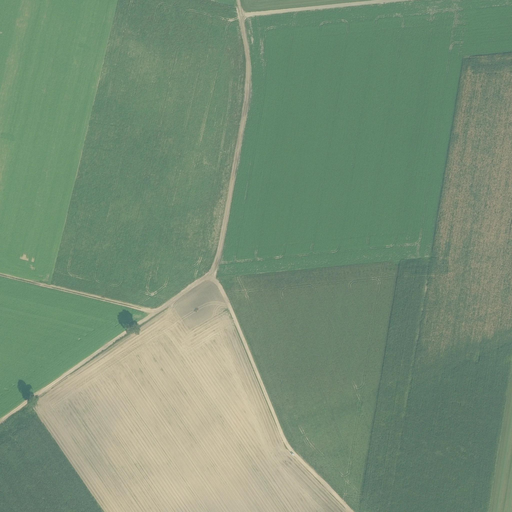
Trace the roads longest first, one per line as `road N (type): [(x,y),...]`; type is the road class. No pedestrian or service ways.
road 1 (track): [(0,423),(210,276),(283,438),(349,511)]
road 2 (track): [(210,276),(247,88),(237,0)]
road 3 (track): [(154,313),(0,275)]
road 4 (unclassified): [(239,15),(392,0)]
